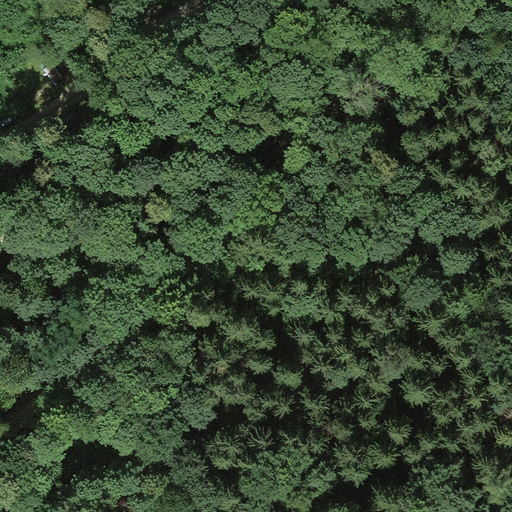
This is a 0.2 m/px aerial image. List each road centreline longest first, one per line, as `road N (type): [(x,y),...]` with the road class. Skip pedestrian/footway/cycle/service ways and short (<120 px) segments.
road 1 (track): [(489,0),(391,93),(172,275)]
road 2 (track): [(511,217),(423,252),(312,272),(172,275)]
road 3 (track): [(0,129),(201,0)]
road 4 (track): [(172,275),(0,439)]
road 5 (track): [(0,242),(172,275)]
